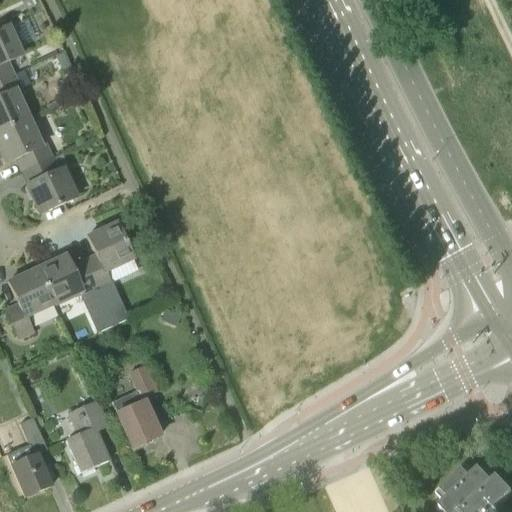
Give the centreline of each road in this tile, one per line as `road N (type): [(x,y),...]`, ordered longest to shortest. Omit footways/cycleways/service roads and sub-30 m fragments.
road 1 (secondary): [(335,0),(498,320)]
road 2 (secondary): [(511,269),(372,0)]
road 3 (secondary): [(498,320),(385,380),(330,421)]
road 4 (secondary): [(157,511),(330,421)]
road 5 (secondary): [(330,421),(411,411),(511,367)]
